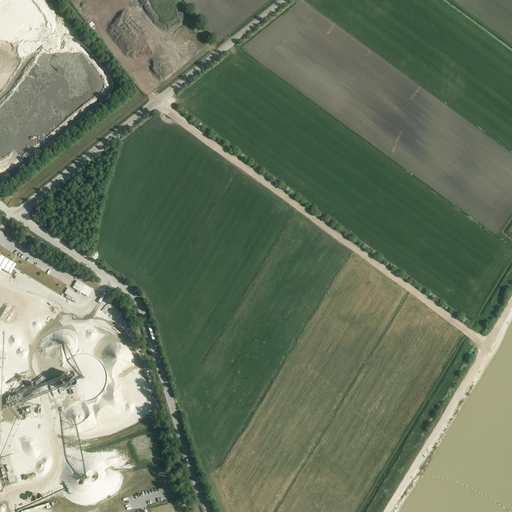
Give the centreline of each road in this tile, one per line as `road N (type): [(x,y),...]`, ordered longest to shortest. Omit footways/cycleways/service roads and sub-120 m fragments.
road 1 (unclassified): [(208,511),(138,302),(16,215),(283,0)]
road 2 (track): [(481,358),(479,341),(155,103)]
